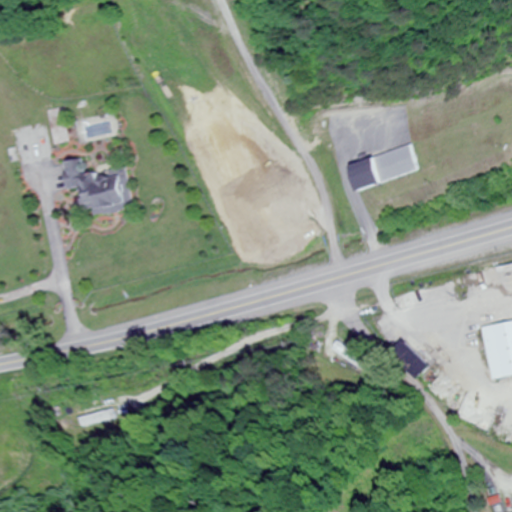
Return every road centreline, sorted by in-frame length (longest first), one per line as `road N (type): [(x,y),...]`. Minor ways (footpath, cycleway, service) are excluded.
road 1 (primary): [(0,366),(133,337),(511,228)]
road 2 (residential): [(470,511),(445,431),(348,315),(332,281)]
